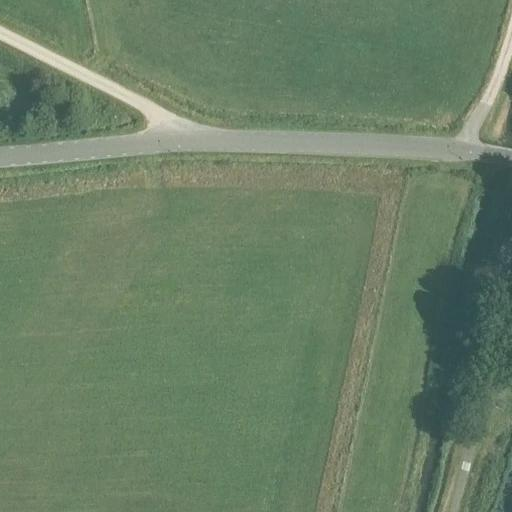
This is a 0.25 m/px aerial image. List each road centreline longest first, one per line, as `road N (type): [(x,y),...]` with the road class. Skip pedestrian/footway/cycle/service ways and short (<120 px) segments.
road 1 (tertiary): [(511,161),(428,150),(180,144)]
road 2 (track): [(0,37),(163,120),(180,144)]
road 3 (tertiary): [(0,162),(180,144)]
